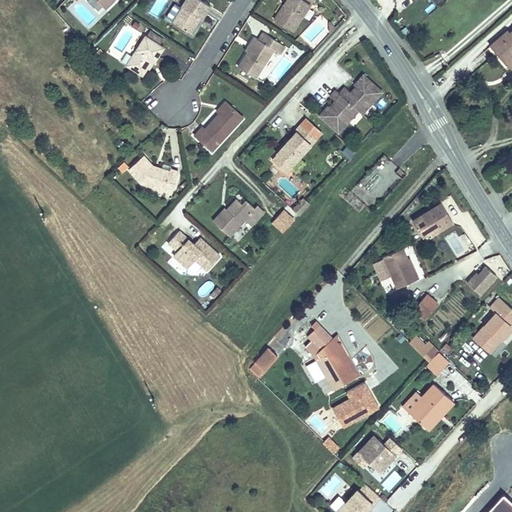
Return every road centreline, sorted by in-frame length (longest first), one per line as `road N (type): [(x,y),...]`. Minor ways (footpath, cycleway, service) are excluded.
road 1 (tertiary): [(354,0),(507,239)]
road 2 (residential): [(511,372),(399,497)]
road 3 (unknown): [(428,108),(511,20)]
